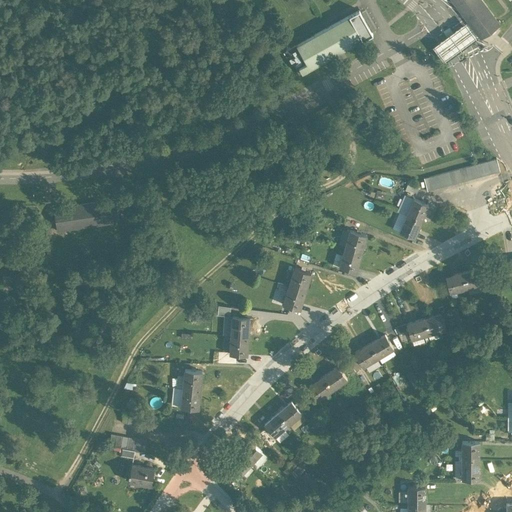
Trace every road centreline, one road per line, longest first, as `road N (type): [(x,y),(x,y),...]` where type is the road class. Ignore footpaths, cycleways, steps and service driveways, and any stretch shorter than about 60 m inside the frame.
road 1 (unclassified): [(0,178),(127,166),(201,145),(275,114),(430,26)]
road 2 (residential): [(511,216),(441,250),(312,338),(215,435),(194,472)]
road 3 (residential): [(454,60),(511,169)]
